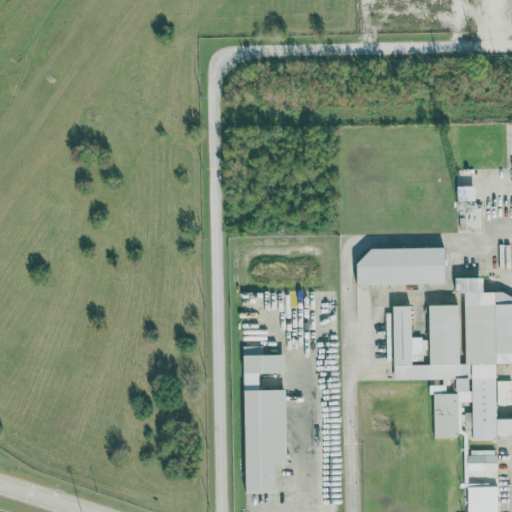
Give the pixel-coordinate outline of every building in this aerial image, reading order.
[(477,185),(459,186),(460,200),(477,200),(477,185)] [(448,283),(448,247),(371,248),(372,258),(360,258),(360,284),(448,283)] [(511,298),(486,286),(486,276),(457,277),(458,293),(464,293),(464,303),(431,305),(432,364),(415,364),(415,354),(418,356),(417,305),(394,305),(396,380),(457,378),(458,393),(434,393),(436,438),(460,437),(459,402),(474,401),(475,438),(511,436),(511,418),(499,419),(498,405),(511,405),(511,380),(511,378),(511,298)] [(248,492),(278,492),(278,463),(290,463),(288,389),(261,390),(261,373),(288,372),(288,354),(264,354),(264,346),(245,346),(248,492)] [(468,470),(498,470),(498,455),(468,455),(468,470)] [(500,511),(500,486),(468,487),(468,511),(500,511)]
